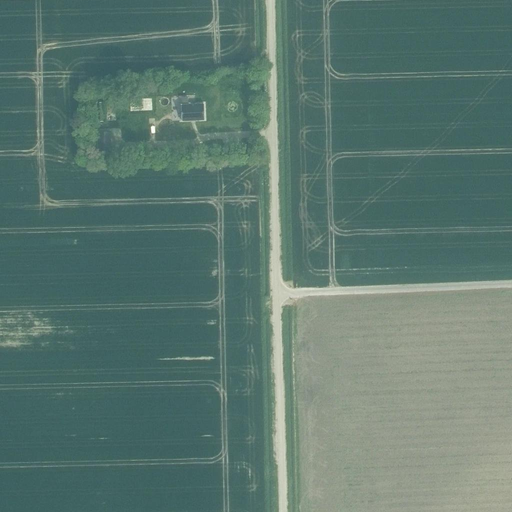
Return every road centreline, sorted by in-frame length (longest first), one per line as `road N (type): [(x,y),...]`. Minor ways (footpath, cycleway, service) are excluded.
road 1 (unclassified): [(269,0),(277,293)]
road 2 (unclassified): [(277,293),(511,284)]
road 3 (unclassified): [(277,293),(281,511)]
